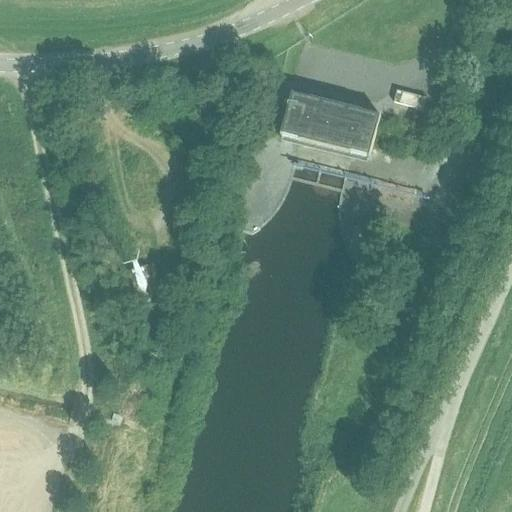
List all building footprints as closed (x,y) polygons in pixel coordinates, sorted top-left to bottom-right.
[(427,102),(398,94),(395,106),(424,113),(427,102)] [(382,120),(293,97),(282,141),(371,164),(382,120)] [(138,109),(130,110),(132,118),(139,117),(138,109)] [(384,186),(376,212),(416,224),(424,198),(384,186)] [(148,269),(129,275),(132,286),(152,281),(148,269)]
